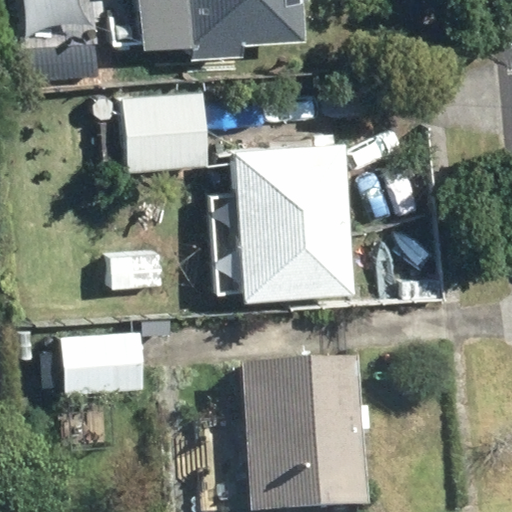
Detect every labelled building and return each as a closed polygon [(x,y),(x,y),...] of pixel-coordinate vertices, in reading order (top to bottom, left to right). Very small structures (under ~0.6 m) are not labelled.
[(287,0),(145,0),(147,45),(289,39),(287,0)] [(109,100),(112,166),(191,161),(188,96),(109,100)] [(216,294),(332,284),(320,151),(204,161),(216,294)] [(100,286),(158,287),(158,253),(100,252),(100,286)] [(47,339),(50,392),(131,387),(128,334),(47,339)] [(340,361),(222,371),(233,511),(350,511),(353,511),(340,361)]
